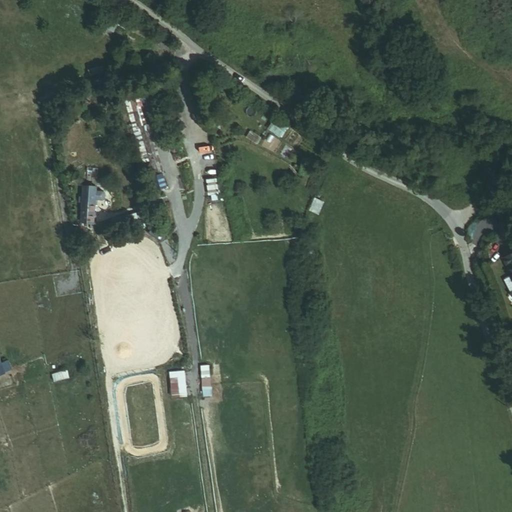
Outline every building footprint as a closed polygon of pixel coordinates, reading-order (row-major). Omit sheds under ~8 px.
[(107,13),(102,27),(115,31),(119,18),(107,13)] [(133,127),(141,163),(157,159),(141,93),(129,96),(136,126),(133,127)] [(275,117),(267,129),(280,138),(288,126),(275,117)] [(299,171),(309,174),(313,161),(303,158),(299,171)] [(74,226),(96,227),(98,184),(76,183),(74,226)] [(314,198),(309,210),(318,214),(323,202),(314,198)] [(173,260),(171,246),(165,246),(166,261),(173,260)] [(0,374),(13,370),(8,360),(2,362),(0,357),(0,374)] [(210,365),(201,365),(201,396),(210,396),(210,365)] [(186,367),(175,369),(177,385),(188,383),(186,367)] [(66,370),(52,374),(54,381),(68,377),(66,370)]
